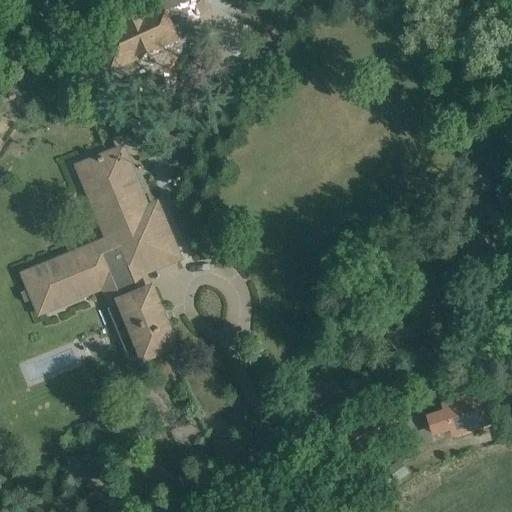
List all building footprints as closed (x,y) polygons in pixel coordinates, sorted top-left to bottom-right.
[(163,10),(104,34),(118,67),(177,42),(163,10)] [(105,238),(20,273),(39,318),(102,291),(110,309),(117,306),(142,365),(181,349),(154,283),(152,284),(148,275),(184,260),(159,200),(148,204),(124,144),(74,165),(105,238)] [(446,411),(429,417),(435,435),(452,429),(454,436),(496,422),(486,391),(444,405),(446,411)] [(388,413),(345,434),(353,452),(396,431),(388,413)] [(195,421),(172,432),(176,442),(200,432),(195,421)] [(399,460),(372,479),(382,493),(408,474),(399,460)]
